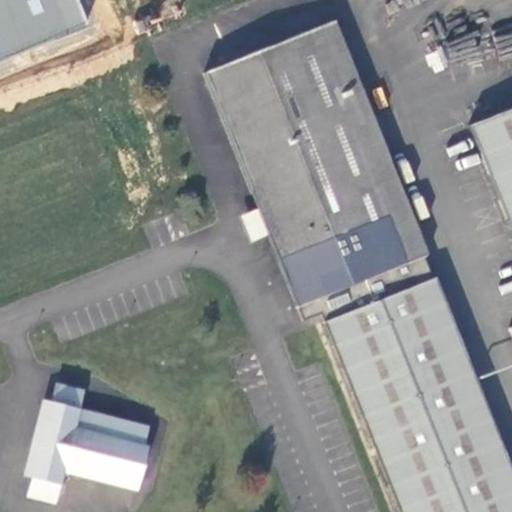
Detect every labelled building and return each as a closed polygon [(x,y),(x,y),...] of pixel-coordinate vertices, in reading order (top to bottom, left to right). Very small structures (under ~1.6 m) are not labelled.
[(70,0),(0,0),(0,59),(81,27),(70,0)] [(348,119),(369,110),(334,21),(204,72),(259,210),(269,237),(296,305),(302,320),(320,313),(332,344),(335,343),(401,511),(511,511),(511,471),(511,470),(509,471),(437,287),(439,286),(435,276),(432,277),(423,255),(405,263),(348,119)] [(426,254),(369,110),(348,119),(405,263),(423,255),(426,254)] [(511,113),(471,130),(511,236),(511,113)] [(269,237),(259,210),(243,216),(252,242),(269,237)] [(32,479),(28,497),(55,504),(64,468),(138,486),(148,447),(144,447),(148,428),(148,427),(78,410),(82,392),(55,385),(51,404),(48,403),(30,478),(32,479)]
